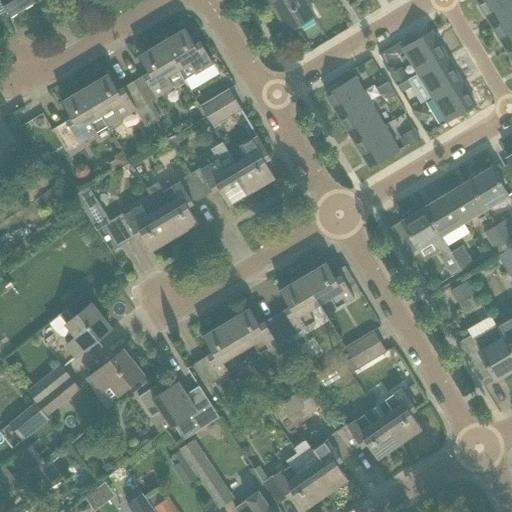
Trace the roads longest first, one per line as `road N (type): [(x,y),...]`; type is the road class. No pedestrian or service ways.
road 1 (residential): [(479,447),(337,216)]
road 2 (residential): [(148,289),(163,318),(337,216)]
road 3 (residential): [(337,216),(511,112)]
road 4 (residential): [(269,97),(431,0)]
road 5 (residential): [(8,91),(161,0)]
road 6 (residential): [(337,216),(269,97)]
road 7 (residential): [(445,0),(511,112)]
